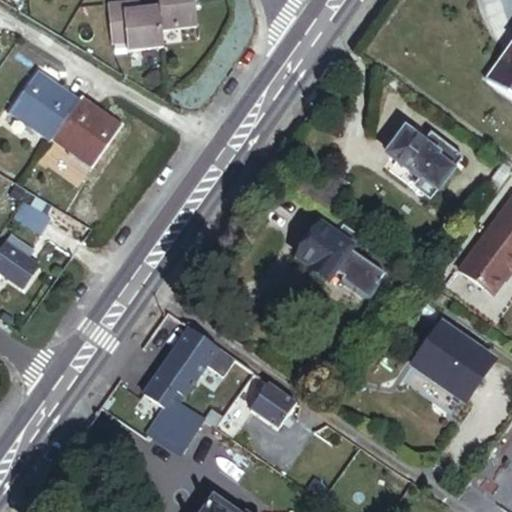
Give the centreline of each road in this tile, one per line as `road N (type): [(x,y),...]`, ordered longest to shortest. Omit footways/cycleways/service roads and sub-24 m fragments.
road 1 (secondary): [(65,384),(313,34)]
road 2 (unknown): [(140,276),(453,511)]
